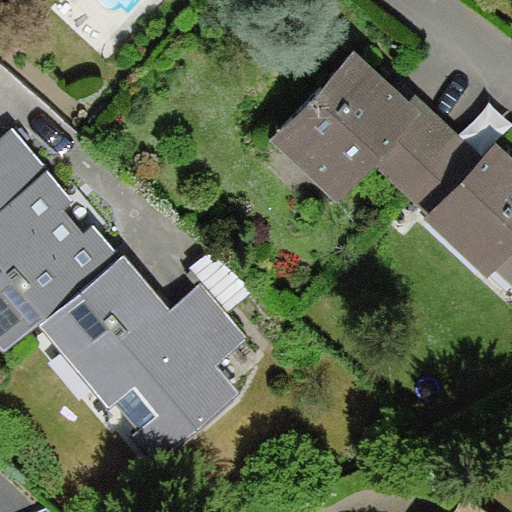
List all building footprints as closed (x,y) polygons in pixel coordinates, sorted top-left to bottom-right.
[(461,134),(362,46),(280,135),(347,197),(381,166),(407,193),(461,134)] [(511,147),(503,139),(434,216),(498,275),(504,268),(511,275),(511,147)] [(0,341),(6,349),(38,321),(157,458),(241,385),(215,354),(242,331),(199,280),(169,306),(122,252),(94,276),(44,218),(71,195),(25,141),(0,163),(0,341)] [(210,246),(190,263),(229,307),(254,288),(210,246)] [(486,511),(466,497),(454,511),(486,511)]
